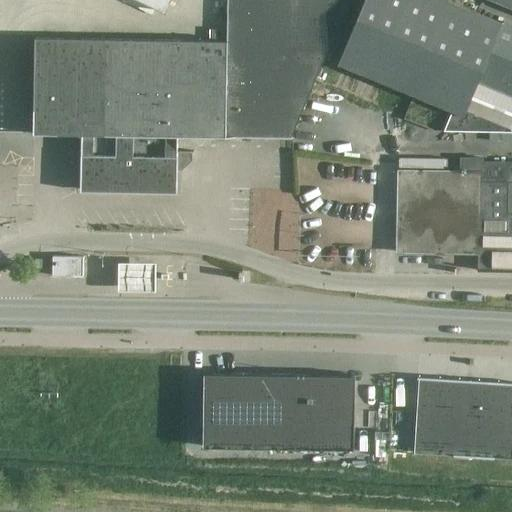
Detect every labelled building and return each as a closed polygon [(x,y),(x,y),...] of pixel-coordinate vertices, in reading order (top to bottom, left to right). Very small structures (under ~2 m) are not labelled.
[(176,191),(176,165),(181,165),(186,161),(192,156),(192,152),(193,152),(193,148),(177,148),(177,136),(234,137),(258,137),(292,138),(292,136),(348,0),(227,0),(227,41),(35,37),(34,133),(73,134),(83,134),(83,135),(82,143),(82,164),(82,189),(176,191)] [(141,0),(162,10),(166,0),(141,0)] [(365,0),(340,64),(453,108),(445,129),(511,130),(511,94),(476,79),(502,22),(447,0),(365,0)] [(511,0),(492,0),(511,8),(511,0)] [(511,25),(502,22),(476,79),(511,94),(511,25)] [(511,141),(511,131),(490,131),(490,141),(511,141)] [(477,270),(511,269),(511,161),(482,161),(482,157),(461,157),(461,170),(398,170),(397,251),(468,253),(478,253),(477,270)] [(53,273),(83,273),(83,270),(83,257),(83,255),(56,255),(53,255),(53,263),(53,271),(53,273)] [(118,262),(118,291),(156,291),(156,263),(118,262)] [(354,448),(354,404),(355,400),(355,375),(306,374),(291,374),(291,375),(271,375),(271,374),(259,373),(251,373),(251,374),(235,374),(235,373),(211,373),(207,373),(204,373),(203,425),(204,425),(204,441),(203,441),(203,446),(354,448)] [(511,382),(477,380),(417,376),(417,378),(419,378),(414,452),(453,455),(494,458),(494,457),(511,458),(511,382)]
